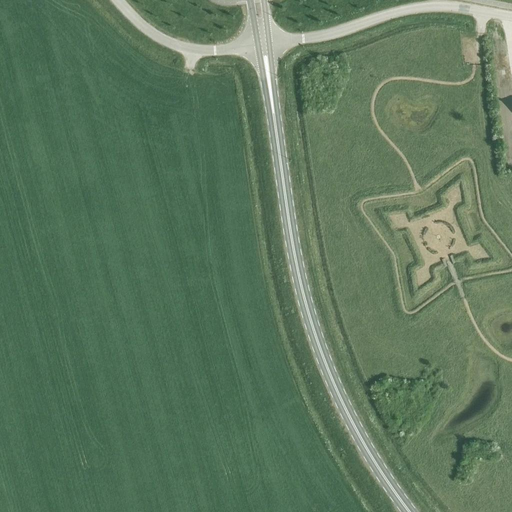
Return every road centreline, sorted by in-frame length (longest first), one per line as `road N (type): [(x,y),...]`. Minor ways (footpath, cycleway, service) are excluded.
road 1 (primary): [(408,511),(341,402),(302,295),(263,45)]
road 2 (unclassified): [(263,45),(422,7),(511,18)]
road 3 (unclassified): [(115,0),(148,31),(186,49),(263,45)]
